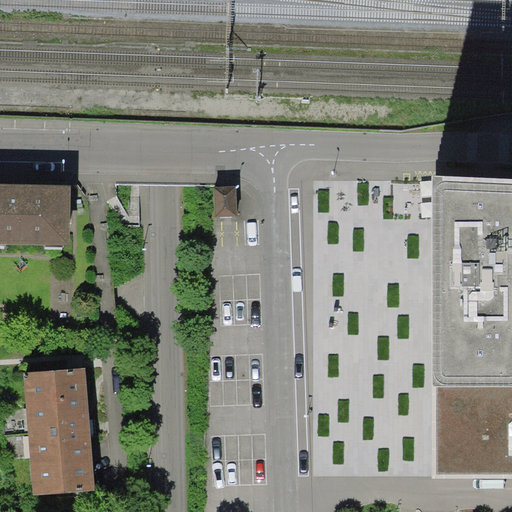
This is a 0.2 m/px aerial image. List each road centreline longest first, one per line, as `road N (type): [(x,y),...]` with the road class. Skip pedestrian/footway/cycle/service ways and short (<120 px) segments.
road 1 (residential): [(286,511),(268,145)]
road 2 (residential): [(171,511),(164,185)]
road 3 (residential): [(0,147),(268,145)]
road 4 (residential): [(268,145),(511,148)]
road 5 (unclassified): [(164,185),(160,0)]
